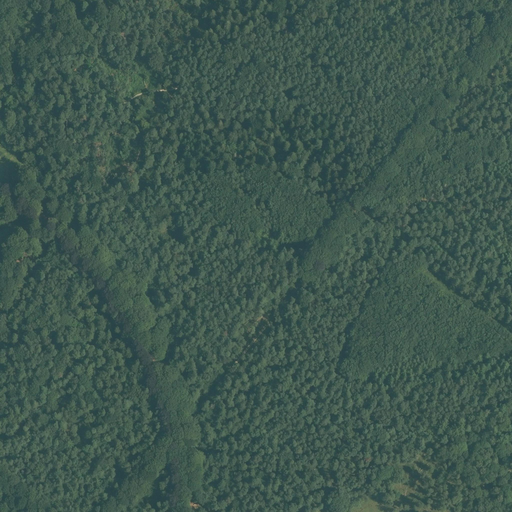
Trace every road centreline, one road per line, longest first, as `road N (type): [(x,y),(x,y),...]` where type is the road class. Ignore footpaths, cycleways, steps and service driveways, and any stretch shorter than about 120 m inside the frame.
road 1 (track): [(511,24),(174,440)]
road 2 (track): [(32,212),(83,258),(123,314),(174,440)]
